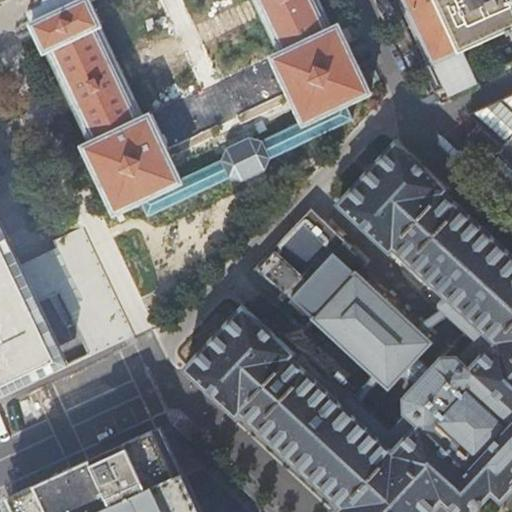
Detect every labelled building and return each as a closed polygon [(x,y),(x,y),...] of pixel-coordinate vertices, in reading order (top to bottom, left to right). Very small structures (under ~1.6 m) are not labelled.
[(112,211),(142,198),(186,178),(161,124),(151,103),(138,109),(98,22),(105,19),(96,0),(33,0),(26,3),(44,44),(53,39),(73,83),(94,129),(85,133),(78,136),(92,166),(112,211)] [(369,92),(338,26),(329,30),(315,0),(261,0),(285,51),(274,56),(280,70),(304,122),(346,102),(369,92)] [(405,0),(450,97),(478,84),(476,79),(467,58),(440,0),(405,0)] [(511,0),(440,0),(467,58),(511,38),(511,0)] [(511,91),(465,115),(477,125),(464,140),(511,184),(511,91)] [(186,178),(142,198),(149,215),(231,176),(243,180),(266,169),(271,158),(354,119),(346,102),(263,142),(251,138),(228,148),(225,160),(186,178)] [(511,184),(464,140),(458,146),(511,194),(511,184)] [(339,510),(340,511),(435,511),(446,501),(457,511),(475,511),(495,491),(504,499),(511,490),(511,254),(505,248),(446,193),(449,189),(397,142),(339,205),(341,207),(383,247),(391,254),(395,249),(409,263),(495,341),(469,369),(458,358),(442,359),(407,394),(407,412),(419,424),(394,450),(308,371),(293,357),(297,353),(248,308),(245,306),(185,370),(238,418),(242,413),(342,506),(339,510)] [(13,241),(0,213),(0,237),(4,245),(13,241)] [(336,252),(303,222),(279,249),(282,253),(281,255),(309,281),(336,252)] [(57,249),(24,264),(40,299),(53,294),(60,290),(89,353),(132,333),(83,227),(53,240),(57,249)] [(0,386),(1,386),(5,395),(11,392),(7,383),(57,360),(33,308),(42,304),(40,299),(24,264),(14,268),(11,260),(4,245),(0,237),(0,386)] [(330,301),(356,271),(336,252),(309,281),(330,301)] [(432,342),(356,271),(330,301),(309,281),(281,255),(279,256),(276,253),(261,268),(341,343),(338,347),(344,352),(347,348),(390,388),(432,342)] [(24,264),(20,256),(11,260),(14,268),(24,264)] [(11,392),(70,365),(42,304),(33,308),(57,360),(7,383),(11,392)] [(193,511),(157,434),(10,501),(15,511),(193,511)]
